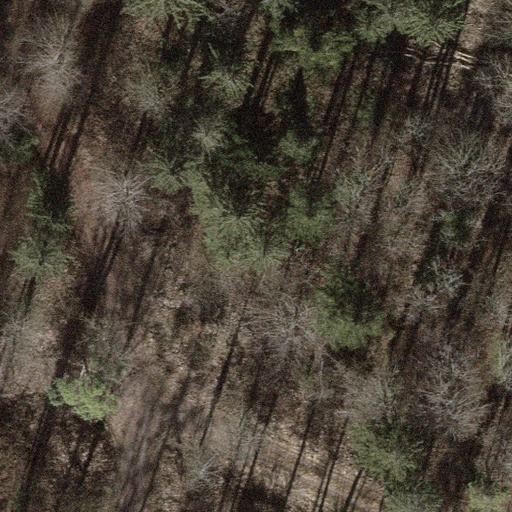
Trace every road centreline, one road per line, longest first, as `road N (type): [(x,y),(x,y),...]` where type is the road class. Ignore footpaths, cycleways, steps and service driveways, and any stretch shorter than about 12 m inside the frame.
road 1 (track): [(17,0),(153,395),(138,511)]
road 2 (track): [(0,366),(153,395),(387,511)]
